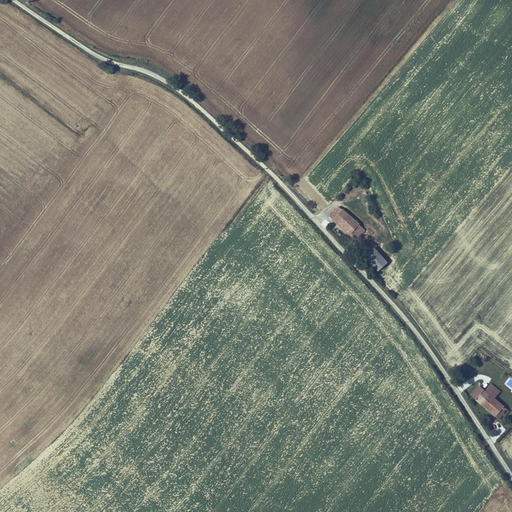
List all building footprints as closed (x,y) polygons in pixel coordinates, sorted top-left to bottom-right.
[(334,218),(333,219),(350,234),(359,224),(342,209),(338,206),(330,215),(334,218)] [(359,224),(350,234),(353,237),(354,235),(359,229),(362,226),(359,224)] [(362,232),(359,229),(354,235),(357,238),(362,232)] [(385,262),(373,248),(363,256),(376,270),(385,262)] [(469,375),(474,370),(468,365),(464,371),(469,375)] [(494,382),(489,386),(494,390),(491,393),(495,397),(502,390),(494,382)] [(477,398),(486,389),(481,384),(472,393),(477,398)] [(486,389),(477,398),(497,415),(501,411),(504,414),(505,415),(509,410),(495,397),(491,393),(494,390),(489,386),(487,388),(486,388),(486,389)]
